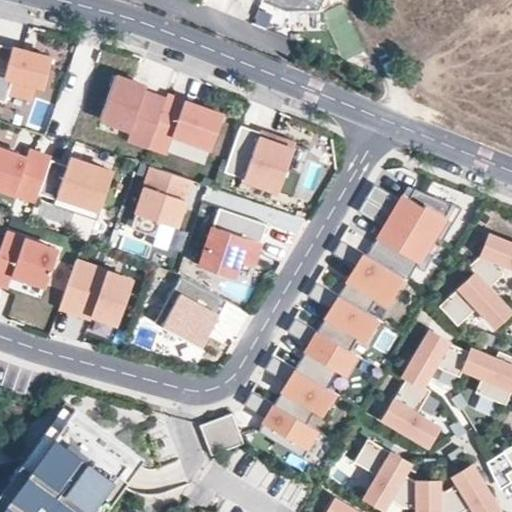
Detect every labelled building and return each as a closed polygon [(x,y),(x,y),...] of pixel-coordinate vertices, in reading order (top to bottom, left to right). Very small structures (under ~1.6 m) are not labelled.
[(259,0),(259,1),(281,10),(317,10),(319,0),(259,0)] [(344,6),(323,16),(344,60),(365,50),(344,6)] [(44,86),(51,57),(0,43),(0,100),(5,102),(8,91),(32,97),(35,84),(44,86)] [(150,146),(168,100),(146,92),(148,87),(118,75),(101,117),(132,129),(128,138),(150,146)] [(222,115),(169,96),(168,100),(150,146),(166,152),(172,134),(211,147),(222,115)] [(286,168),(294,144),(241,125),(224,172),(292,195),(300,173),(286,168)] [(38,193),(50,159),(51,158),(29,150),(26,157),(0,148),(0,187),(36,200),(38,193)] [(99,209),(112,171),(69,157),(67,165),(50,159),(38,193),(55,199),(54,204),(69,209),(73,200),(99,209)] [(175,226),(191,179),(151,166),(131,227),(155,235),(160,221),(175,226)] [(407,278),(452,203),(414,188),(408,198),(402,194),(400,199),(374,183),(358,211),(383,226),(367,254),(401,275),(407,278)] [(408,198),(414,188),(407,185),(402,194),(408,198)] [(96,218),(99,209),(73,200),(69,209),(96,218)] [(252,266),(266,223),(218,207),(199,265),(232,277),(237,261),(252,266)] [(56,250),(6,233),(0,249),(0,282),(8,285),(13,273),(44,284),(56,250)] [(511,243),(489,234),(481,254),(506,264),(511,266),(511,243)] [(367,254),(341,239),(333,253),(356,267),(339,295),(367,311),(376,296),(385,302),(401,275),(367,254)] [(502,275),(506,264),(481,254),(467,267),(472,272),(488,288),(502,275)] [(132,280),(76,260),(58,311),(74,317),(77,309),(91,314),(117,323),(132,280)] [(488,288),(472,272),(438,305),(457,325),(476,307),(494,325),(510,311),(488,288)] [(226,300),(180,275),(154,323),(200,348),(226,300)] [(308,295),(331,309),(318,330),(348,348),(357,334),(364,338),(376,317),(367,311),(339,295),(316,281),(308,295)] [(88,322),(91,314),(77,309),(74,317),(88,322)] [(318,330),(295,317),(287,331),(310,344),(296,368),(326,386),(336,369),(343,373),(355,352),(348,348),(318,330)] [(457,370),(465,350),(450,344),(421,328),(395,374),(401,377),(416,386),(428,363),(455,375),(457,370)] [(511,381),(511,368),(465,350),(457,370),(478,378),(473,392),(503,404),(511,381)] [(273,355),(265,368),(288,382),(275,404),(307,423),(316,409),(322,412),(334,391),(326,386),(296,368),(273,355)] [(413,414),(426,391),(416,386),(401,377),(388,400),(385,398),(372,421),(420,448),(432,426),(413,414)] [(252,390),(244,404),(266,417),(258,431),(303,457),(308,449),(312,451),(323,433),(307,423),(275,404),(252,390)] [(30,469),(75,408),(66,402),(21,463),(30,469)] [(0,511),(88,511),(134,451),(75,408),(30,469),(21,463),(9,479),(26,492),(18,502),(10,496),(0,509),(0,511)] [(244,442),(232,413),(200,425),(211,454),(244,442)] [(406,465),(363,440),(349,464),(370,476),(355,501),(375,511),(378,511),(385,501),(399,477),(406,465)] [(88,511),(103,511),(143,458),(134,451),(88,511)] [(250,479),(262,465),(245,451),(233,465),(250,479)] [(497,511),(500,511),(471,467),(454,478),(458,486),(446,494),(434,494),(433,511),(466,511),(473,508),(475,511),(497,511)] [(433,511),(434,494),(434,482),(409,482),(399,477),(385,501),(401,511),(410,511),(433,511)] [(18,502),(26,492),(9,479),(0,491),(0,509),(10,496),(18,502)] [(343,511),(328,503),(322,511),(343,511)]
